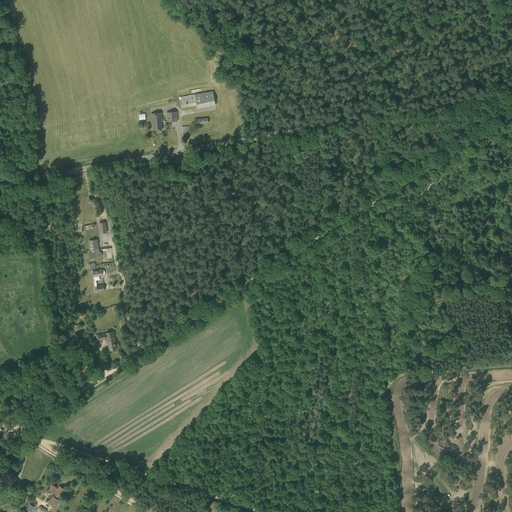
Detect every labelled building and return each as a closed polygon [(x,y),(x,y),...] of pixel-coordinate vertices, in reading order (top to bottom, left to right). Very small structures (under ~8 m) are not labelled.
[(197,107),(215,104),(213,91),(179,97),(181,108),(197,105),(197,107)] [(167,121),(177,121),(176,111),(167,112),(167,121)] [(162,129),(162,122),(163,122),(162,113),(151,113),(152,123),(153,123),(154,130),(162,129)] [(97,239),(89,240),(89,241),(90,250),(91,254),(88,254),(89,258),(92,258),(99,257),(100,256),(102,256),(101,252),(100,252),(99,252),(98,249),(97,239)] [(115,339),(113,331),(98,334),(99,340),(107,339),(108,340),(110,350),(117,349),(115,339)] [(57,489),(56,488),(52,485),(49,490),(53,493),(54,492),(55,493),(56,493),(54,497),(53,496),(49,504),(55,508),(60,500),(58,499),(60,496),(61,496),(65,490),(59,486),(57,489)]
